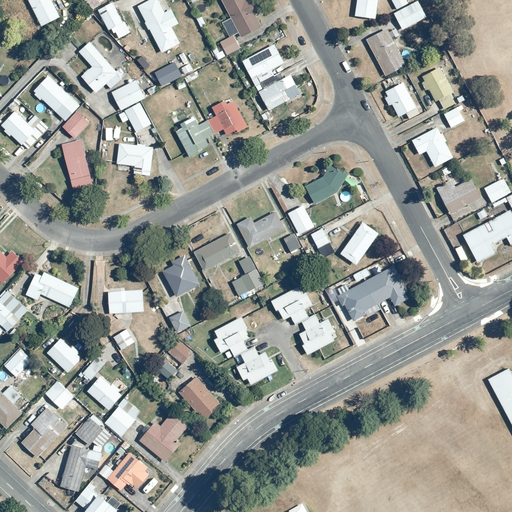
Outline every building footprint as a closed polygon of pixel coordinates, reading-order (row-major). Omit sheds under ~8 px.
[(57,0),(37,0),(42,11),(59,4),(57,0)] [(122,0),(103,0),(111,14),(126,6),(122,0)] [(171,0),(143,0),(164,39),(186,27),(171,0)] [(257,0),(229,0),(242,25),(264,13),(257,0)] [(424,0),(397,0),(403,13),(426,3),(424,0)] [(390,14),(369,24),(387,61),(409,51),(390,14)] [(278,29),(243,47),(270,98),(304,81),(278,29)] [(218,59),(227,55),(240,47),(233,35),(220,42),(223,48),(219,50),(217,47),(213,49),(218,59)] [(122,79),(89,42),(79,51),(92,66),(81,76),(96,92),(106,83),(111,88),(122,79)] [(442,49),(424,59),(438,87),(457,78),(442,49)] [(35,80),(66,104),(83,87),(52,60),(35,80)] [(185,74),(181,65),(173,69),(177,78),(185,74)] [(400,100),(416,92),(403,68),(388,76),(400,100)] [(116,102),(117,104),(120,110),(145,97),(136,80),(111,92),(116,102)] [(223,130),(253,111),(237,84),(207,101),(223,130)] [(40,113),(18,93),(1,111),(22,130),(40,113)] [(79,97),(65,114),(79,122),(92,108),(79,97)] [(207,101),(178,117),(193,145),(223,130),(207,101)] [(151,124),(140,102),(124,110),(136,132),(151,124)] [(462,104),(457,107),(444,114),(451,127),(464,120),(459,111),(465,108),(462,104)] [(458,143),(441,112),(417,125),(434,156),(458,143)] [(83,129),(65,134),(76,176),(95,172),(83,129)] [(123,131),(119,149),(137,151),(137,157),(152,158),(156,135),(123,131)] [(339,153),(310,173),(323,191),(352,171),(339,153)] [(441,177),(451,198),(483,183),(472,162),(441,177)] [(511,196),(464,222),(478,247),(511,229),(511,196)] [(314,226),(303,204),(288,212),(299,234),(314,226)] [(365,209),(342,237),(359,250),(381,221),(365,209)] [(285,230),(275,211),(254,222),(251,216),(237,223),(249,248),(285,230)] [(1,225),(0,226),(0,264),(4,269),(25,248),(1,225)] [(329,241),(322,228),(311,233),(317,247),(329,241)] [(302,247),(294,233),(283,239),(291,253),(302,247)] [(191,244),(166,256),(181,286),(206,273),(191,244)] [(394,251),(340,281),(356,309),(410,279),(394,251)] [(71,294),(81,274),(44,255),(34,276),(71,294)] [(254,270),(247,257),(239,261),(246,274),(231,281),(238,296),(263,284),(256,269),(254,270)] [(305,271),(277,286),(288,307),(316,292),(305,271)] [(146,275),(109,277),(110,300),(147,299),(146,275)] [(246,302),(217,315),(228,339),(257,326),(246,302)] [(299,318),(310,340),(340,325),(330,303),(299,318)] [(190,326),(183,310),(168,317),(175,332),(190,326)] [(63,324),(49,339),(69,357),(83,341),(63,324)] [(134,341),(124,326),(112,334),(121,349),(134,341)] [(238,351),(249,372),(282,355),(271,334),(238,351)] [(192,351),(179,340),(169,352),(182,363),(192,351)] [(30,363),(17,350),(4,364),(16,376),(30,363)] [(177,369),(162,356),(154,367),(169,379),(177,369)] [(102,360),(88,376),(111,397),(125,381),(102,360)] [(198,362),(181,379),(207,406),(224,389),(198,362)] [(511,382),(501,364),(478,376),(511,436),(511,382)] [(0,371),(0,407),(9,416),(27,398),(0,371)] [(20,421),(41,442),(70,413),(49,392),(20,421)] [(166,451),(193,413),(168,396),(141,434),(166,451)] [(112,411),(96,398),(79,419),(95,432),(112,411)] [(141,411),(124,398),(105,423),(121,436),(141,411)] [(103,437),(73,430),(63,472),(94,479),(103,437)] [(154,457),(131,440),(111,466),(134,483),(154,457)] [(116,511),(118,510),(116,509),(120,504),(112,496),(107,501),(89,485),(75,500),(88,511),(116,511)] [(255,511),(256,511),(254,511),(300,511),(294,499),(279,506),(282,511),(280,511),(255,511)]
